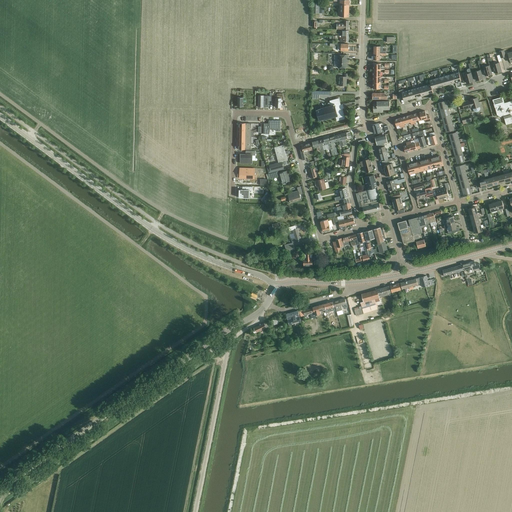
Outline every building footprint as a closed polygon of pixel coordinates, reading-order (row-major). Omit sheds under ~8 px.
[(333,0),(333,1),(340,1),(340,16),(349,17),(349,0),(333,0)] [(324,3),(313,3),(312,13),(324,13),(324,3)] [(337,29),(340,29),(349,29),(349,20),(344,20),(344,24),(337,24),(337,29)] [(348,60),(348,55),(338,55),(338,67),(347,68),(347,60),(348,60)] [(471,73),(470,72),(473,71),(471,63),(468,64),(469,68),(467,69),(467,70),(468,74),(464,75),(466,83),(473,81),(471,73)] [(499,63),(492,65),(495,73),(501,71),(499,63)] [(490,65),(483,67),(485,76),(492,74),(490,65)] [(480,70),(474,72),(476,80),(479,79),(480,80),(482,80),(482,79),(483,78),(480,70)] [(453,74),(455,82),(461,81),(459,72),(453,74)] [(345,77),(340,76),(340,86),(347,86),(347,79),(348,79),(348,74),(345,74),(345,77)] [(449,84),(455,82),(453,74),(447,75),(449,84)] [(444,86),(449,84),(447,75),(441,77),(444,86)] [(438,87),(444,86),(441,77),(435,79),(438,87)] [(432,89),(438,87),(435,79),(429,80),(431,84),(432,89)] [(432,89),(431,84),(425,86),(427,94),(433,93),(432,89)] [(421,96),(427,94),(425,86),(419,87),(421,96)] [(416,98),(421,96),(419,87),(413,89),(416,98)] [(407,90),(404,91),(403,89),(399,90),(399,100),(403,98),(404,101),(410,99),(407,90)] [(410,99),(416,98),(413,89),(407,90),(410,99)] [(279,98),(275,98),(275,107),(276,107),(276,106),(281,106),(281,107),(282,100),(284,100),(283,94),(279,94),(279,98)] [(263,96),(258,95),(258,107),(263,107),(268,107),(268,96),(263,96)] [(511,96),(509,97),(511,101),(504,103),(503,97),(493,100),(497,115),(501,117),(502,116),(504,117),(506,124),(511,122),(511,96)] [(321,108),(316,110),(319,120),(324,120),(336,116),(337,121),(344,119),(341,109),(344,108),(343,104),(340,105),(338,98),(331,100),(332,105),(321,108)] [(480,108),(480,106),(479,102),(478,102),(477,98),(474,99),(474,98),(470,99),(470,100),(462,102),(464,109),(472,107),(472,108),(473,108),(473,110),(475,111),(477,112),(478,112),(480,110),(480,108)] [(390,109),(390,106),(390,101),(377,102),(377,104),(373,104),(373,112),(383,112),(383,110),(390,109)] [(440,110),(448,108),(447,104),(446,101),(438,103),(440,110)] [(442,118),(450,115),(448,108),(440,110),(442,118)] [(420,112),(420,113),(422,120),(425,119),(425,122),(431,121),(429,115),(426,116),(425,111),(420,112)] [(411,115),(405,116),(407,123),(410,122),(411,125),(414,124),(411,115)] [(444,125),(452,123),(450,115),(442,118),(444,125)] [(400,118),(394,119),(396,126),(399,125),(400,128),(402,127),(400,118)] [(269,123),(264,123),(264,134),(269,134),(269,129),(275,129),(275,131),(281,131),(281,121),(269,121),(269,123)] [(379,123),(372,125),(375,134),(381,132),(380,127),(379,123)] [(452,123),(444,125),(446,132),(454,130),(452,123)] [(426,146),(423,134),(424,133),(423,130),(417,132),(418,135),(420,142),(419,143),(419,142),(418,142),(420,149),(421,148),(420,147),(426,146)] [(451,141),(459,139),(457,134),(459,133),(459,131),(456,132),(449,134),(451,141)] [(341,134),(344,147),(345,146),(345,145),(347,145),(345,139),(348,139),(348,137),(351,136),(350,132),(346,133),(341,134)] [(343,147),(344,147),(341,134),(335,136),(337,142),(339,141),(341,146),(343,146),(343,147)] [(378,145),(384,143),(387,142),(385,135),(376,137),(378,145)] [(429,146),(438,143),(435,135),(430,136),(426,137),(429,146)] [(334,143),(337,142),(335,136),(329,137),(333,150),(334,155),(339,154),(337,152),(336,148),(335,148),(334,143)] [(334,155),(333,150),(329,137),(323,139),(325,145),(328,144),(329,150),(331,149),(332,155),(333,156),(334,155)] [(453,149),(461,147),(459,139),(451,141),(453,149)] [(320,153),(321,153),(318,140),(312,142),(314,148),(317,147),(318,153),(320,152),(320,153)] [(413,151),(411,144),(410,141),(406,143),(407,145),(404,146),(405,153),(413,151)] [(303,149),(300,150),(303,160),(306,159),(304,152),(312,150),(310,143),(301,145),(303,149)] [(380,153),(386,151),(384,143),(378,145),(379,148),(378,148),(380,153)] [(276,164),(269,165),(271,170),(283,167),(282,162),(288,160),(286,154),(287,153),(288,152),(288,151),(287,151),(285,151),(284,145),(274,147),(278,163),(276,164)] [(455,156),(463,154),(461,147),(453,149),(455,156)] [(246,154),(240,154),(240,163),(252,163),(252,155),(255,155),(255,151),(246,151),(246,154)] [(382,161),(388,159),(386,151),(380,153),(382,161)] [(350,157),(350,154),(350,153),(344,154),(338,155),(339,158),(344,156),(343,160),(340,160),(340,165),(349,166),(350,157)] [(463,154),(455,156),(457,164),(465,162),(463,154)] [(438,167),(443,165),(441,156),(435,157),(438,167)] [(432,168),(438,167),(435,157),(429,159),(432,168)] [(373,170),(370,159),(363,161),(360,162),(362,166),(364,166),(365,172),(373,170)] [(426,170),(432,168),(429,159),(424,160),(426,170)] [(421,171),(426,170),(424,160),(418,162),(421,171)] [(415,173),(421,171),(418,162),(413,163),(415,173)] [(410,174),(415,173),(413,163),(407,165),(410,174)] [(458,174),(466,172),(464,165),(456,167),(458,174)] [(308,169),(311,178),(317,176),(314,167),(308,169)] [(240,168),(240,178),(254,178),(254,169),(240,168)] [(288,171),(280,173),(283,183),(289,181),(288,175),(289,175),(288,171)] [(460,182),(468,179),(466,172),(458,174),(460,182)] [(500,184),(506,182),(504,174),(498,176),(500,184)] [(368,190),(377,188),(374,175),(364,177),(365,182),(367,181),(368,185),(367,185),(368,190)] [(494,185),(500,184),(498,176),(492,177),(494,185)] [(488,187),(494,185),(492,177),(486,179),(488,187)] [(396,184),(405,181),(404,178),(398,180),(397,179),(387,181),(389,191),(396,189),(395,185),(396,185),(396,184)] [(324,179),(315,181),(316,185),(317,185),(319,190),(326,188),(324,179)] [(462,189),(470,187),(468,179),(460,182),(462,189)] [(482,188),(488,187),(486,179),(479,181),(482,188)] [(441,189),(443,198),(449,197),(447,190),(449,189),(448,183),(445,183),(446,188),(441,189)] [(239,190),(239,198),(250,198),(250,190),(252,190),(252,187),(245,187),(244,190),(242,190),(239,190)] [(298,190),(288,193),(290,202),(301,199),(299,194),(302,193),(300,187),(297,188),(298,190)] [(425,192),(427,197),(434,195),(432,187),(431,187),(425,189),(426,192),(425,192)] [(470,187),(462,189),(464,196),(472,194),(470,187)] [(341,199),(348,197),(346,188),(334,191),(335,192),(340,191),(341,196),(340,197),(341,199)] [(358,202),(360,201),(362,208),(363,208),(364,214),(381,210),(380,205),(381,205),(377,188),(368,190),(358,192),(358,193),(356,193),(358,202)] [(268,193),(262,201),(265,204),(271,196),(268,193)] [(495,202),(498,210),(504,208),(502,200),(495,202)] [(491,212),(498,210),(495,202),(489,204),(491,212)] [(350,204),(350,203),(342,205),(340,205),(337,206),(338,212),(351,208),(350,204)] [(470,215),(478,213),(476,207),(468,209),(470,215)] [(346,229),(345,226),(355,223),(352,213),(347,215),(348,219),(339,222),(341,230),(346,229)] [(428,214),(430,223),(436,221),(433,213),(428,214)] [(471,221),(479,219),(478,213),(470,215),(471,221)] [(447,224),(455,222),(453,216),(450,217),(449,214),(443,216),(444,219),(446,218),(447,224)] [(421,228),(418,217),(408,219),(413,235),(414,239),(420,238),(419,235),(421,234),(420,233),(422,232),(421,228)] [(323,232),(331,230),(328,219),(320,221),(323,232)] [(414,239),(413,235),(408,219),(398,223),(404,243),(415,240),(414,239)] [(473,227),(481,225),(479,219),(471,221),(473,227)] [(455,222),(447,224),(449,230),(447,231),(448,234),(454,232),(453,229),(456,229),(455,222)] [(473,227),(475,233),(483,231),(481,225),(473,227)] [(374,229),(376,237),(382,235),(380,227),(374,229)] [(292,230),(295,242),(302,240),(301,236),(300,236),(298,228),(292,230)] [(370,243),(369,240),(376,238),(373,229),(363,232),(366,244),(368,249),(369,253),(372,252),(370,243)] [(366,244),(363,232),(357,234),(358,236),(359,236),(360,240),(359,241),(360,244),(361,246),(364,245),(366,250),(368,249),(366,244)] [(352,246),(359,244),(356,234),(350,236),(352,240),(351,240),(352,246)] [(382,235),(376,237),(378,244),(384,242),(383,237),(382,235)] [(348,241),(351,240),(352,240),(350,236),(343,238),(343,239),(342,240),(344,246),(349,244),(348,241)] [(336,242),(333,243),(335,248),(336,254),(341,252),(340,247),(342,246),(342,248),(344,248),(341,238),(336,240),(336,242)] [(424,239),(416,241),(418,248),(426,246),(424,239)] [(384,242),(378,244),(379,247),(373,249),(375,254),(388,250),(385,242),(384,242)] [(305,259),(304,259),(304,266),(305,266),(313,266),(318,266),(317,258),(312,258),(312,256),(304,256),(305,259)] [(479,263),(475,263),(475,261),(462,265),(464,270),(472,268),(472,270),(480,268),(479,263)] [(445,276),(464,270),(462,265),(454,267),(455,267),(443,270),(445,276)] [(427,276),(401,283),(402,289),(410,287),(410,289),(414,288),(413,286),(418,284),(421,284),(422,286),(429,284),(427,276)] [(392,292),(401,289),(399,283),(390,286),(392,292)] [(389,286),(377,290),(379,295),(379,297),(380,297),(379,295),(391,292),(389,286)] [(362,308),(355,310),(356,316),(378,309),(374,299),(379,297),(379,295),(377,290),(362,294),(363,299),(364,302),(361,303),(362,308)] [(342,310),(342,308),(339,300),(334,301),(336,311),(342,310)] [(335,310),(334,307),(333,302),(324,304),(325,309),(326,309),(326,312),(335,310)] [(326,312),(326,309),(325,309),(324,304),(315,307),(313,307),(312,307),(303,310),(305,316),(305,315),(305,317),(307,317),(306,315),(314,313),(315,316),(321,314),(326,312)] [(298,311),(287,314),(288,319),(290,324),(300,321),(299,316),(298,311)] [(266,328),(264,323),(254,328),(256,332),(266,328)]
